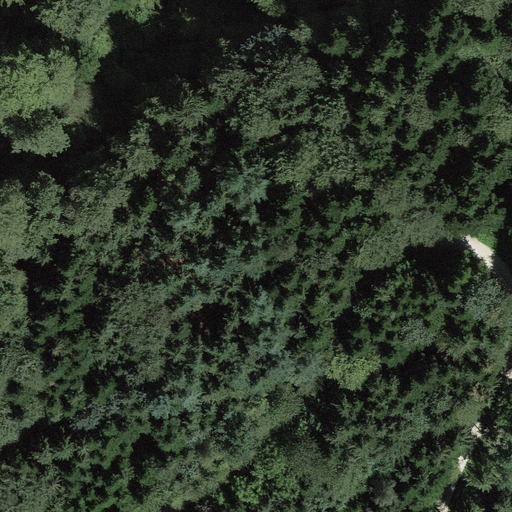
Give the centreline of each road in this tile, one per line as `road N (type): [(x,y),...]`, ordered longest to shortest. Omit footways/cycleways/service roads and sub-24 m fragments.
road 1 (track): [(328,368),(385,258),(409,244),(445,240),(481,251),(500,266),(511,293)]
road 2 (track): [(164,511),(275,429),(328,368)]
road 3 (track): [(511,353),(444,511)]
